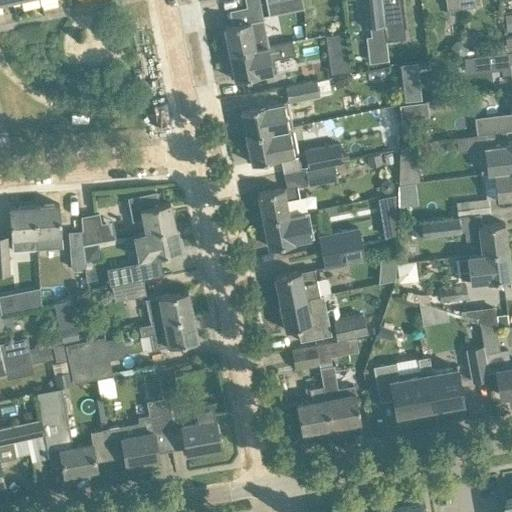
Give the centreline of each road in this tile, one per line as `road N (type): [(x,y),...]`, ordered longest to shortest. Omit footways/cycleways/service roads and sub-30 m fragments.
road 1 (residential): [(262,486),(199,159)]
road 2 (residential): [(278,483),(511,441)]
road 3 (residential): [(0,174),(199,159)]
road 4 (residential): [(199,159),(169,0)]
road 5 (residential): [(120,511),(262,486)]
